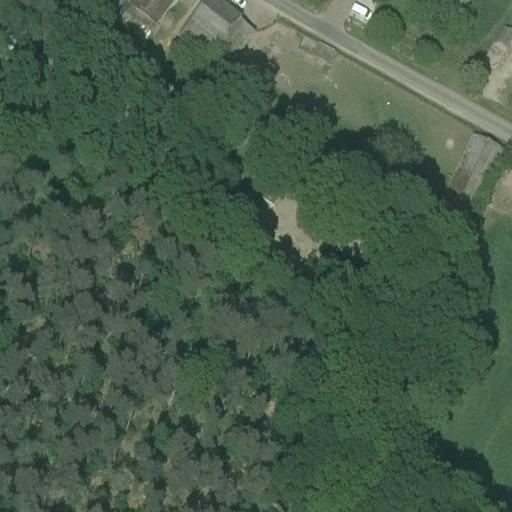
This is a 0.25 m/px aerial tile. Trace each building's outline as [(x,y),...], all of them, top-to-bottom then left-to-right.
[(136,0),(129,10),(155,30),(177,0),(136,0)] [(511,0),(434,0),(458,18),(467,7),(482,19),(473,29),(491,43),(511,14),(511,0)] [(178,41),(207,66),(240,24),(209,1),(178,41)] [(331,66),(336,54),(317,45),(311,58),(331,66)] [(468,227),(502,153),(473,139),(439,213),(468,227)] [(273,211),(292,184),(277,174),(258,200),(273,211)]
